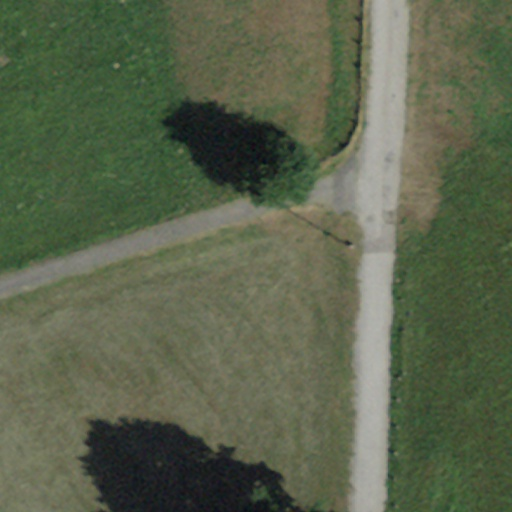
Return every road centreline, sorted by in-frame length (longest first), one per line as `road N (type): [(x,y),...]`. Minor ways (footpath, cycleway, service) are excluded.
road 1 (track): [(387,168),(0,297)]
road 2 (track): [(387,168),(368,511)]
road 3 (unclassified): [(391,0),(387,168)]
